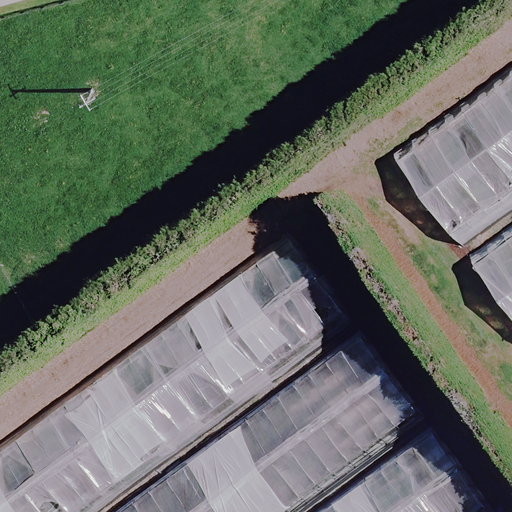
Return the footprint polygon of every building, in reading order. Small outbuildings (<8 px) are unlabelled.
[(511,205),(511,98),(410,175),(461,244),(511,205)] [(511,232),(474,260),(511,311),(511,232)] [(0,511),(89,511),(359,313),(312,250),(0,480),(0,511)] [(291,511),(432,409),(372,327),(120,511),(291,511)] [(491,511),(497,508),(437,427),(322,511),(491,511)]
